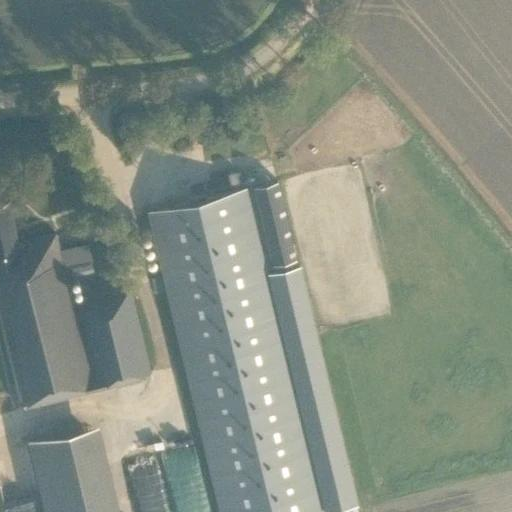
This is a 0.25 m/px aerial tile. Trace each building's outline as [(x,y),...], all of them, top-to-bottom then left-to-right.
[(237,169),(228,171),(230,181),(239,179),(237,169)] [(253,184),(272,263),(297,257),(278,178),(253,184)] [(148,209),(220,511),(306,511),(323,508),(246,185),(148,209)] [(0,328),(19,401),(150,369),(130,285),(73,299),(56,231),(18,240),(7,194),(0,195),(0,328)] [(87,259),(71,263),(73,272),(89,268),(87,259)] [(113,511),(95,419),(26,432),(39,497),(50,495),(53,511),(60,511),(81,508),(81,511),(113,511)] [(171,485),(202,479),(195,438),(163,443),(171,485)]
